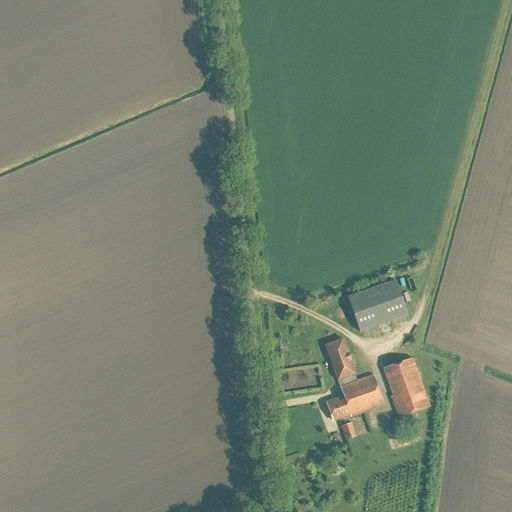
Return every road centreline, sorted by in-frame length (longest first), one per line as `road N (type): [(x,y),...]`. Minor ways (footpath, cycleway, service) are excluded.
road 1 (unclassified): [(218,0),(272,511)]
road 2 (unknown): [(249,288),(366,344),(399,342),(418,309)]
